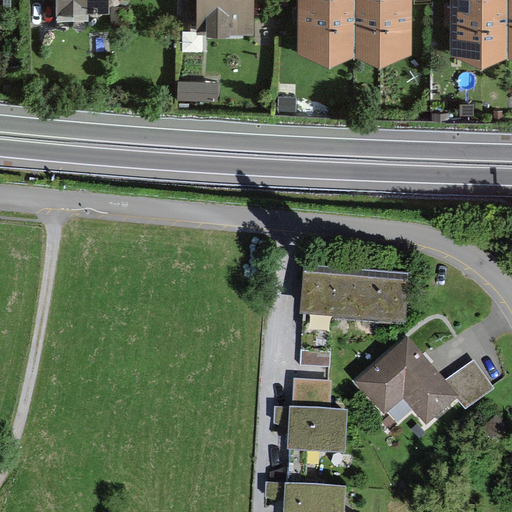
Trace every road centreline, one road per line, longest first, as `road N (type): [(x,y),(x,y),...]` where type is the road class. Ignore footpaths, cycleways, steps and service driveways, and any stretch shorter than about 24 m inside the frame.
road 1 (residential): [(0,198),(418,238),(462,254),(511,299)]
road 2 (trunk): [(0,150),(252,169),(511,176)]
road 3 (trunk): [(511,154),(0,126)]
road 4 (track): [(61,204),(17,418),(0,446)]
